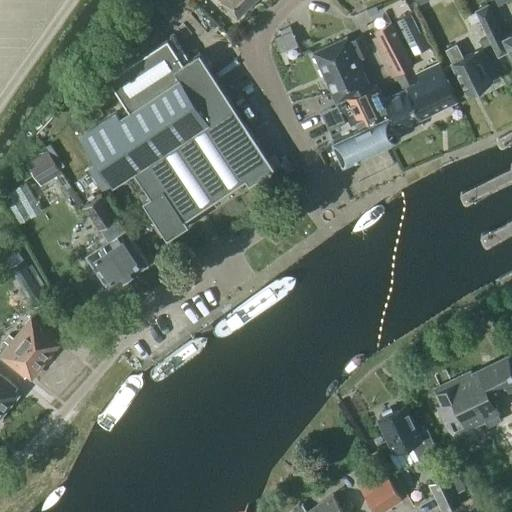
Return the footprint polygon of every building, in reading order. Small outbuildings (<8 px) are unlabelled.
[(220,0),(238,17),(254,0),(220,0)] [(499,56),(511,51),(511,52),(511,31),(504,36),(487,4),(476,10),(499,56)] [(398,19),(408,42),(422,36),(412,13),(398,19)] [(374,38),(393,75),(403,71),(413,66),(392,23),(376,31),(378,36),(374,38)] [(280,52),(298,45),(292,31),(290,25),(280,29),(283,34),(275,37),(280,52)] [(362,34),(350,39),(359,57),(371,52),(362,34)] [(357,92),(371,85),(370,82),(347,36),(313,51),(336,101),(357,91),(357,92)] [(163,38),(107,75),(129,108),(120,114),(116,108),(80,132),(99,160),(88,167),(103,189),(134,168),(150,193),(143,199),(167,236),(188,222),(185,217),(246,177),(249,182),(274,165),(201,49),(179,63),(163,38)] [(452,62),(468,93),(492,81),(476,50),(462,57),(456,44),(446,49),(453,62),(452,62)] [(403,81),(406,88),(420,117),(457,98),(439,62),(416,73),(419,80),(409,85),(403,71),(393,75),(397,83),(403,81)] [(401,134),(398,127),(384,98),(379,86),(370,82),(371,85),(357,92),(357,91),(336,101),(341,113),(324,121),(333,139),(319,146),(328,166),(343,159),(344,161),(401,134)] [(398,127),(420,117),(406,88),(384,98),(398,127)] [(85,102),(93,116),(102,111),(93,97),(85,102)] [(70,118),(76,128),(83,123),(77,113),(70,118)] [(60,172),(47,150),(27,162),(40,184),(60,172)] [(26,181),(2,193),(17,222),(41,210),(26,181)] [(85,203),(100,225),(115,215),(100,193),(85,203)] [(100,225),(103,230),(108,237),(111,235),(115,241),(111,243),(116,249),(110,252),(126,276),(147,262),(125,228),(115,215),(100,225)] [(108,237),(103,230),(101,231),(98,234),(103,242),(88,253),(110,286),(126,276),(110,252),(116,249),(111,243),(115,241),(111,235),(108,237)] [(9,266),(34,307),(49,298),(42,286),(45,284),(32,262),(28,264),(24,257),(9,266)] [(33,375),(58,344),(53,341),(57,336),(31,316),(0,354),(0,355),(25,376),(29,371),(33,375)] [(486,400),(478,404),(485,420),(488,426),(500,420),(498,414),(499,413),(492,398),(505,391),(502,386),(511,381),(511,363),(508,355),(473,372),(486,400)] [(486,400),(473,372),(471,370),(434,388),(441,403),(437,405),(452,436),(485,420),(478,404),(486,400)] [(0,405),(5,409),(17,394),(13,391),(17,386),(0,372),(0,405)] [(405,405),(379,417),(395,449),(411,441),(420,461),(439,452),(427,427),(418,432),(405,405)] [(357,482),(376,511),(381,511),(403,498),(382,466),(357,482)] [(430,483),(443,511),(462,503),(457,492),(465,489),(457,471),(430,483)] [(289,511),(346,511),(333,493),(308,511),(302,503),(289,511)]
